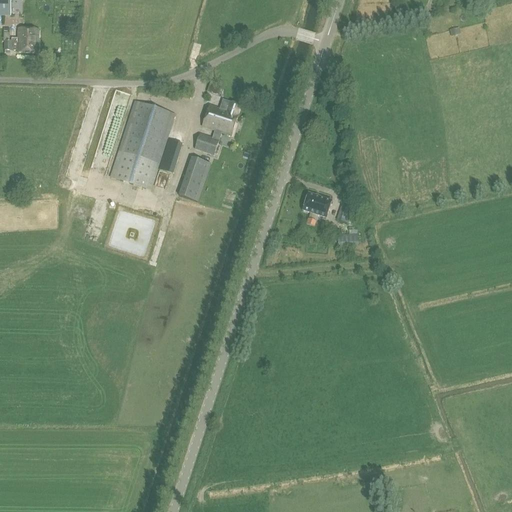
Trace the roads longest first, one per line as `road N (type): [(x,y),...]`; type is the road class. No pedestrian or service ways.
road 1 (tertiary): [(174,511),(325,42)]
road 2 (unclassified): [(0,81),(154,84),(275,33),(325,42)]
